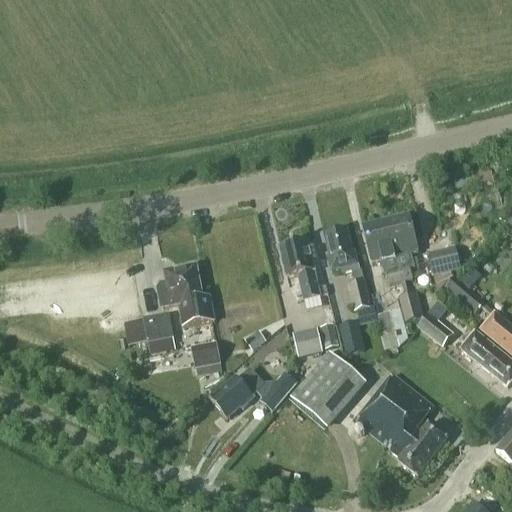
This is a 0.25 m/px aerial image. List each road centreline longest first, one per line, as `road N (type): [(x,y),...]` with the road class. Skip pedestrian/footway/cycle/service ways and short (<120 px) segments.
road 1 (tertiary): [(511,125),(249,188),(0,225)]
road 2 (residential): [(0,399),(140,468),(302,511)]
road 3 (residential): [(430,511),(511,411)]
